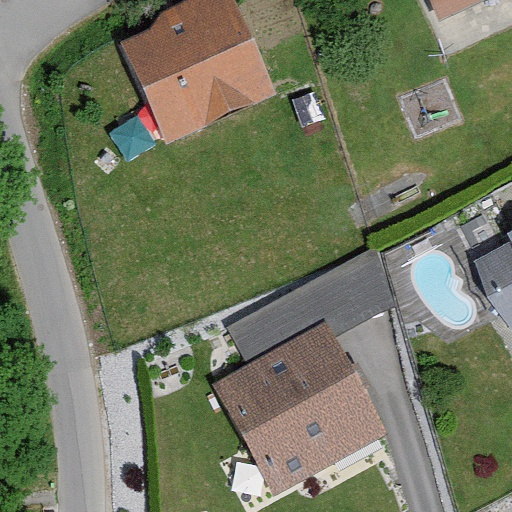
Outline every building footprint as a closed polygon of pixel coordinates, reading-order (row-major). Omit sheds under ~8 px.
[(205,0),(165,19),(158,38),(127,53),(172,151),(279,103),(231,0),(205,0)] [(435,0),(448,27),(505,0),(435,0)] [(289,109),(300,130),(318,119),(307,99),(289,109)] [(511,242),(511,243),(511,244),(511,254),(480,272),(511,331),(511,242)] [(333,344),(392,312),(373,257),(228,334),(248,373),(215,390),(273,498),(384,439),(333,344)]
